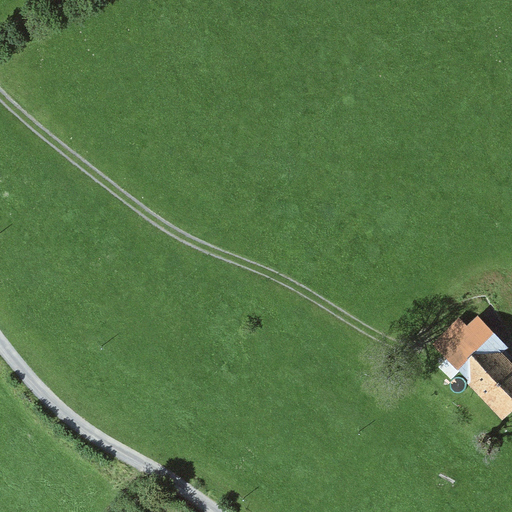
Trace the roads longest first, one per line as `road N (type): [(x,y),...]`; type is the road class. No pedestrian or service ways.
road 1 (track): [(0,94),(177,238),(319,297),(424,361)]
road 2 (track): [(0,338),(53,409),(218,511)]
